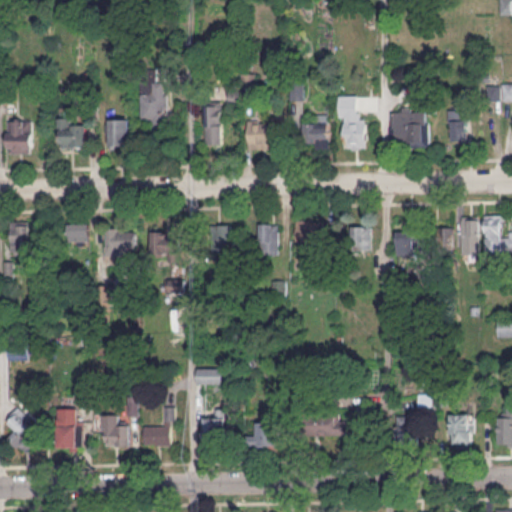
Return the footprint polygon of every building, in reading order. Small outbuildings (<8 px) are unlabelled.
[(511,14),(511,0),(499,0),(500,14),(511,14)] [(511,98),(511,80),(488,81),(488,99),(511,98)] [(142,122),(169,122),(169,82),(142,82),(142,122)] [(363,99),(346,99),(346,115),(363,115),(363,99)] [(207,143),(225,143),(225,102),(207,102),(207,143)] [(469,105),(451,105),(451,140),(469,140),(469,105)] [(430,145),(430,130),(420,130),(420,108),(391,108),(392,146),(430,145)] [(77,117),(60,117),(60,146),(89,146),(89,124),(77,124),(77,117)] [(130,118),(111,118),(111,146),(130,146),(130,118)] [(369,148),(369,118),(346,118),(346,148),(369,148)] [(9,153),(34,153),(34,119),(9,119),(9,153)] [(249,149),(271,149),(271,120),(249,120),(249,149)] [(311,123),(311,146),(331,146),(331,123),(311,123)] [(485,252),(511,251),(511,230),(504,231),(504,214),(486,214),(485,252)] [(462,216),(462,255),(481,255),(481,216),(462,216)] [(297,220),(297,242),(325,242),(325,220),(297,220)] [(12,253),(31,253),(31,221),(12,221),(12,253)] [(90,222),(70,222),(70,241),(90,241),(90,222)] [(279,223),(260,223),(260,254),(279,254),(279,223)] [(234,252),(234,225),(210,225),(210,252),(234,252)] [(372,225),(353,225),(353,249),(372,249),(372,225)] [(455,226),(438,226),(438,253),(455,253),(455,226)] [(106,253),(138,253),(138,228),(106,228),(106,253)] [(397,230),(397,254),(423,254),(423,230),(397,230)] [(183,231),(152,231),(152,251),(170,251),(170,261),(183,261),(183,231)] [(185,278),(166,278),(166,291),(185,291),(185,278)] [(273,295),(287,295),(287,279),(273,279),(273,295)] [(114,284),(101,284),(101,304),(114,304),(114,284)] [(511,335),(511,318),(498,319),(498,335),(511,335)] [(226,382),(226,368),(199,368),(199,382),(226,382)] [(146,444),(176,444),(176,406),(166,405),(166,425),(146,424),(146,444)] [(511,443),(511,405),(509,406),(509,415),(499,415),(499,443),(511,443)] [(81,446),(81,407),(61,407),(61,446),(81,446)] [(205,444),(227,444),(227,408),(217,408),(217,416),(205,416),(205,444)] [(11,422),(18,430),(11,437),(25,453),(46,434),(24,410),(11,422)] [(309,412),(309,434),(350,434),(350,419),(342,419),(342,412),(309,412)] [(476,444),(476,412),(452,412),(452,444),(476,444)] [(122,424),(122,413),(105,413),(105,445),(132,445),(132,424),(122,424)] [(397,415),(397,443),(416,443),(416,415),(397,415)] [(279,444),(279,422),(256,422),(256,444),(279,444)]
